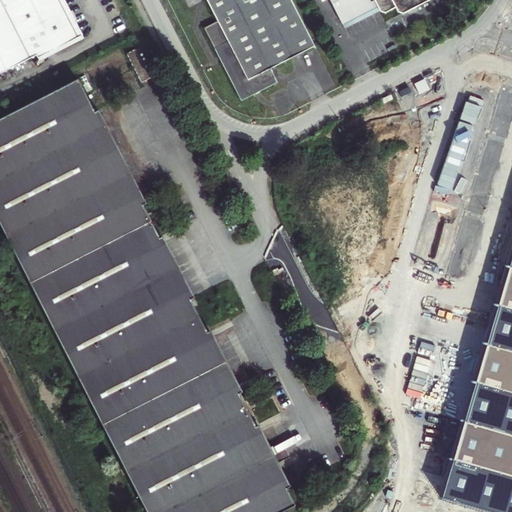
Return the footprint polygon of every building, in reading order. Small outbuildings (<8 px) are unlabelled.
[(0,0),(0,72),(80,32),(73,18),(70,20),(64,10),(68,8),(63,0),(0,0)] [(290,0),(223,0),(208,8),(215,23),(203,29),(240,101),(277,82),(270,69),(314,46),(290,0)] [(327,0),(340,27),(375,9),(377,13),(378,15),(383,16),(393,11),(396,15),(402,16),(430,2),(430,0),(327,0)] [(68,8),(64,10),(70,20),(73,18),(76,17),(71,7),(68,8)] [(377,13),(375,9),(340,27),(343,31),(377,13)] [(128,54),(143,83),(157,76),(142,47),(128,54)] [(0,118),(0,227),(144,511),(281,511),(294,505),(77,80),(0,118)] [(412,239),(424,234),(391,164),(380,170),(412,239)] [(443,223),(417,167),(406,172),(432,228),(443,223)] [(511,511),(511,260),(442,500),(483,511),(511,511)]
